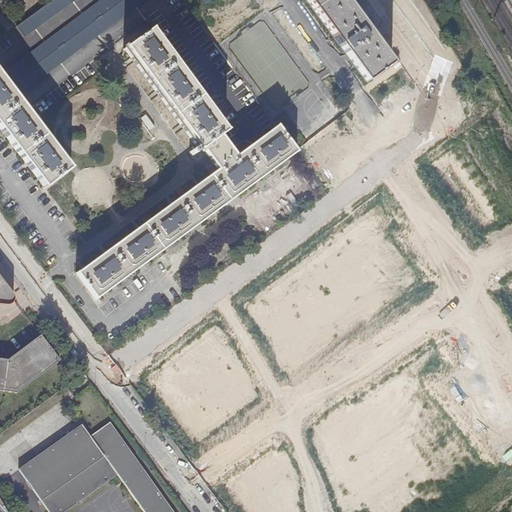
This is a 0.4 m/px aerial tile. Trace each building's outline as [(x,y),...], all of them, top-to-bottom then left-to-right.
[(100,0),(3,74),(19,95),(145,0),(100,0)] [(74,0),(51,0),(18,25),(16,26),(24,37),(74,0)] [(304,0),(345,54),(349,60),(366,83),(391,65),(375,42),(370,35),(374,32),(368,24),(364,27),(343,0),(304,0)] [(202,149),(221,136),(225,133),(150,31),(124,50),(199,152),(202,149)] [(0,75),(0,129),(44,188),(70,169),(23,106),(0,75)] [(96,299),(296,152),(277,127),(236,157),(230,148),(221,136),(202,149),(211,162),(217,170),(77,273),(96,299)] [(382,185),(242,289),(274,331),(301,311),(294,302),(364,250),(408,308),(441,284),(402,233),(412,226),(382,185)] [(301,311),(274,331),(308,376),(360,336),(364,341),(408,308),(364,250),(294,302),(301,311)] [(0,303),(4,306),(10,305),(12,302),(13,299),(13,296),(11,292),(6,291),(2,285),(4,283),(0,277),(0,303)] [(6,291),(11,292),(4,283),(2,285),(6,291)] [(0,390),(15,393),(59,360),(40,335),(7,360),(0,358),(0,390)] [(63,357),(68,353),(63,345),(57,349),(63,357)] [(172,511),(109,422),(89,435),(81,424),(19,469),(47,511),(62,511),(115,475),(141,511),(172,511)]
